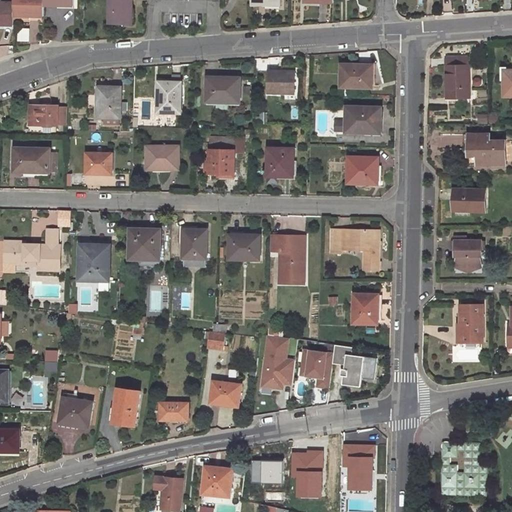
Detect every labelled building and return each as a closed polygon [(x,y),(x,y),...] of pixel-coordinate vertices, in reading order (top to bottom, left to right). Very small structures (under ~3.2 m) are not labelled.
[(15,0),(16,5),(15,17),(45,18),(45,6),(45,0),(15,0)] [(105,0),(105,24),(127,25),(127,0),(105,0)] [(16,5),(0,4),(0,27),(15,28),(15,17),(16,5)] [(467,95),(467,54),(446,55),(447,95),(467,95)] [(371,84),(371,63),(342,63),(341,85),(373,85),(373,84),(371,84)] [(511,94),(511,68),(501,69),(501,95),(511,94)] [(294,93),(295,70),(268,69),(267,92),(294,93)] [(238,102),(239,77),(223,77),(223,81),(206,81),(206,101),(238,102)] [(177,110),(178,80),(158,80),(157,110),(177,110)] [(120,104),(120,86),(98,86),(98,117),(119,117),(120,110),(120,104)] [(57,125),(57,105),(30,105),(30,125),(57,125)] [(345,131),(377,131),(377,119),(380,119),(380,107),(345,106),(345,119),(345,130),(345,131)] [(345,119),(335,119),(335,130),(345,130),(345,119)] [(500,164),(500,142),(483,142),(483,134),(464,134),(464,149),(472,149),(472,164),(500,164)] [(208,172),(231,172),(231,150),(241,150),(241,136),(208,136),(208,148),(208,172)] [(178,168),(178,145),(146,145),(146,164),(143,164),(143,171),(161,171),(161,169),(178,168)] [(278,173),(294,173),(295,147),(268,147),(268,182),(278,182),(278,173)] [(49,171),(50,148),(15,148),(14,170),(49,171)] [(111,172),(112,152),(86,151),(86,171),(111,172)] [(377,181),(377,156),(348,156),(347,183),(367,183),(367,181),(377,181)] [(484,210),(484,188),(453,187),(453,208),(470,208),(470,210),(484,210)] [(57,224),(69,225),(70,211),(58,211),(57,224)] [(159,258),(160,229),(130,228),(129,257),(159,258)] [(25,269),(39,269),(60,269),(60,247),(58,247),(58,229),(47,229),(47,243),(47,247),(47,246),(39,246),(39,242),(25,242),(25,240),(15,240),(15,247),(5,247),(5,263),(15,263),(25,263),(25,269)] [(206,258),(206,230),(182,229),(181,258),(184,258),(203,258),(206,258)] [(341,250),(342,229),(331,229),(331,249),(341,250)] [(358,246),(368,246),(368,254),(364,254),(364,270),(379,270),(380,229),(342,229),(341,250),(358,250),(358,246)] [(259,259),(259,234),(230,234),(229,258),(259,259)] [(298,235),(270,234),(269,250),(279,250),(278,282),(291,282),(291,276),(303,276),(304,250),(297,250),(298,235)] [(454,265),(480,265),(477,249),(483,249),(482,239),(464,239),(464,236),(454,236),(454,239),(452,239),(452,249),(456,249),(454,265)] [(109,280),(109,269),(105,269),(105,248),(90,248),(90,244),(79,244),(78,279),(109,280)] [(377,323),(378,294),(355,293),(353,322),(377,323)] [(483,341),(483,304),(460,304),(460,323),(457,323),(457,330),(463,330),(463,341),(483,341)] [(225,331),(225,323),(217,323),(217,330),(225,331)] [(207,345),(223,347),(225,331),(217,330),(213,330),(209,329),(207,345)] [(289,338),(269,335),(266,360),(268,360),(267,367),(265,366),(263,381),(272,382),(271,388),(282,389),(283,384),(292,385),(296,360),(286,359),(289,338)] [(351,355),(352,348),(335,345),(334,355),(333,363),(345,364),(345,368),(342,368),(341,375),(349,376),(362,378),(374,379),(377,359),(351,355)] [(44,371),(56,371),(56,351),(44,351),(44,371)] [(317,387),(329,389),(333,363),(334,355),(304,351),(302,369),(308,370),(307,376),(314,377),(318,378),(317,387)] [(362,378),(349,376),(347,385),(361,386),(362,378)] [(239,404),(240,383),(211,381),(210,402),(239,404)] [(134,425),(140,390),(118,387),(112,421),(134,425)] [(88,426),(92,401),(63,396),(59,421),(88,426)] [(188,418),(187,402),(159,403),(159,419),(188,418)] [(22,449),(22,426),(0,426),(0,451),(10,452),(10,449),(22,449)] [(456,494),(465,495),(479,496),(488,487),(489,466),(481,465),(481,443),(454,442),(449,442),(443,448),(442,456),(442,472),(456,473),(456,494)] [(375,445),(344,444),(343,466),(351,466),(350,487),(373,488),(373,457),(375,457),(375,445)] [(309,454),(293,454),(293,477),(300,477),(299,496),(323,496),(323,452),(309,452),(309,454)] [(264,460),(254,460),(253,482),(284,482),(284,458),(264,458),(264,460)] [(229,495),(233,468),(206,465),(202,492),(229,495)] [(442,494),(456,494),(456,473),(442,472),(442,494)] [(179,509),(182,478),(156,476),(155,487),(163,488),(161,507),(179,509)] [(488,496),(488,487),(479,496),(488,496)]
